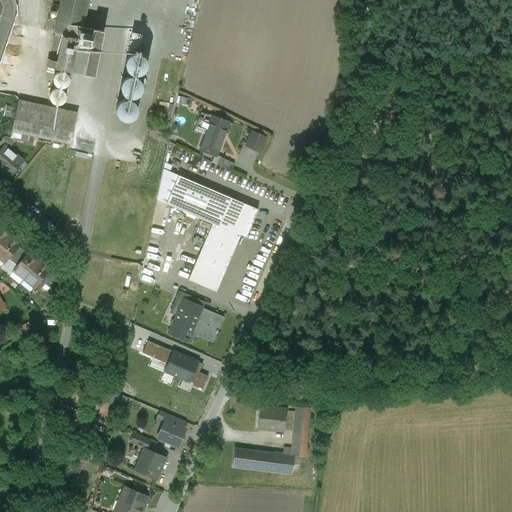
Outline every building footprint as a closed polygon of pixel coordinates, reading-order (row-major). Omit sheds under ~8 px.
[(60,0),(57,16),(48,15),(45,29),(55,31),(55,32),(63,34),(78,37),(86,0),(60,0)] [(143,34),(132,32),(127,53),(131,54),(132,53),(133,53),(134,53),(136,52),(138,53),(139,53),(143,34)] [(78,37),(63,34),(56,68),(71,72),(78,37)] [(144,55),(142,54),(141,54),(140,53),(139,53),(138,53),(136,52),(134,53),(133,53),(132,53),(131,54),(129,55),(128,56),(127,58),(126,59),(125,61),(125,62),(125,64),(125,65),(126,66),(126,68),(127,70),(129,71),(130,73),(132,73),(134,74),(136,74),(138,74),(140,73),(142,73),(143,72),(144,71),(145,69),(146,68),(147,66),(147,64),(147,63),(147,62),(147,61),(146,59),(145,57),(144,55)] [(68,75),(67,73),(65,72),(64,72),(63,71),(61,71),(59,71),(57,72),(56,73),(55,75),(54,77),(53,79),(54,81),(54,82),(54,83),(55,84),(57,85),(58,86),(60,87),(62,87),(64,87),(65,86),(66,86),(67,85),(68,83),(69,82),(69,81),(69,79),(69,77),(69,76),(68,75)] [(138,78),(137,77),(135,76),(134,76),(132,75),(130,76),(128,76),(127,77),(126,77),(125,78),(124,79),(122,81),(122,83),(121,84),(121,85),(121,87),(121,89),(122,90),(122,91),(123,93),(124,94),(125,95),(126,96),(127,96),(129,97),(131,97),(133,97),(135,96),(137,95),(138,94),(139,93),(140,92),(141,90),(141,89),(141,87),(142,86),(141,84),(141,82),(140,81),(140,80),(139,79),(138,78)] [(64,92),(63,90),(62,89),(61,89),(59,88),(57,88),(55,88),(53,89),(52,90),(51,91),(51,92),(50,93),(50,94),(50,96),(50,98),(50,99),(51,100),(52,101),(53,102),(54,103),(55,104),(57,104),(59,104),(61,103),(62,102),(63,102),(65,100),(65,98),(66,97),(66,96),(65,94),(65,93),(64,92)] [(132,100),(131,99),(129,98),(127,98),(125,99),(123,99),(121,100),(120,101),(119,102),(118,104),(117,105),(117,107),(116,108),(116,110),(116,111),(117,113),(118,115),(119,117),(121,118),(123,119),(124,120),(126,120),(129,120),(131,119),(132,118),(133,117),(135,116),(135,115),(136,113),(137,112),(137,110),(137,109),(137,107),(136,106),(136,105),(136,104),(135,103),(134,101),(132,100)] [(76,119),(17,106),(11,131),(71,144),(76,119)] [(229,121),(213,115),(212,116),(201,112),(196,126),(207,130),(200,150),(216,156),(229,121)] [(265,137),(253,131),(246,145),(259,151),(265,137)] [(23,160),(4,145),(0,150),(0,166),(10,174),(9,175),(10,176),(17,167),(15,165),(20,159),(22,161),(23,160)] [(55,158),(47,155),(45,163),(53,166),(55,158)] [(234,163),(220,156),(216,164),(231,171),(234,163)] [(166,204),(178,176),(163,170),(157,200),(166,204)] [(230,197),(178,176),(166,204),(212,223),(218,226),(230,197)] [(257,209),(230,197),(218,226),(245,237),(257,209)] [(218,226),(212,223),(188,279),(216,291),(237,241),(240,235),(245,238),(245,237),(218,226)] [(19,244),(0,228),(0,258),(5,262),(8,259),(18,246),(19,244)] [(245,238),(240,235),(237,241),(248,245),(250,240),(245,238)] [(18,246),(8,259),(12,262),(23,249),(18,246)] [(23,249),(12,262),(17,266),(27,253),(23,249)] [(50,269),(29,252),(27,253),(17,266),(14,270),(35,287),(41,280),(50,269)] [(50,269),(41,280),(51,289),(55,273),(50,269)] [(197,300),(179,292),(170,312),(176,315),(183,299),(195,304),(197,300)] [(222,318),(201,309),(202,307),(195,304),(183,299),(176,315),(168,332),(187,341),(193,327),(214,336),(222,318)] [(168,350),(148,341),(143,353),(168,364),(165,371),(194,383),(193,385),(202,390),(208,376),(199,372),(202,364),(197,362),(192,360),(173,351),(173,352),(168,350)] [(164,390),(162,395),(199,409),(203,398),(201,398),(203,391),(161,374),(156,387),(164,390)] [(119,395),(113,408),(128,415),(134,402),(119,395)] [(286,409),(261,406),(258,427),(284,430),(286,409)] [(308,408),(294,407),(290,452),(289,456),(293,456),(304,456),(308,408)] [(177,445),(184,428),(181,427),(184,421),(167,414),(157,437),(177,445)] [(149,440),(134,434),(131,441),(146,448),(149,440)] [(272,452),(233,447),(231,468),(270,473),(272,452)] [(164,458),(145,449),(136,469),(156,477),(164,458)] [(290,452),(272,450),(272,452),(270,473),(291,475),(293,456),(289,456),(290,452)] [(141,511),(148,497),(125,487),(115,510),(119,511),(141,511)]
